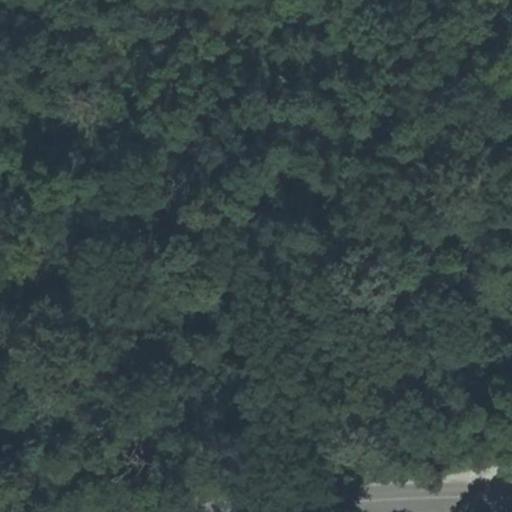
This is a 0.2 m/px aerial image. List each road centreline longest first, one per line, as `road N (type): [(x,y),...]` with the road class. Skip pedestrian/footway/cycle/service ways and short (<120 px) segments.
road 1 (track): [(0,343),(94,362),(159,358),(274,321),(317,295),(366,285),(398,285),(511,322)]
road 2 (tertiary): [(278,511),(511,498)]
